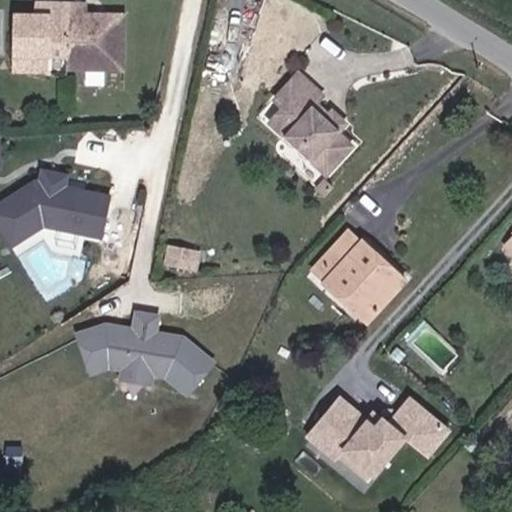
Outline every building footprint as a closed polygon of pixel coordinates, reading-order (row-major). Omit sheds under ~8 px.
[(63,80),(130,82),(130,18),(90,17),(90,5),(38,2),(38,14),(13,14),(13,64),(63,66),(63,80)] [(352,149),(369,127),(346,109),(341,116),(332,108),(338,101),(309,73),(277,108),(285,115),(269,133),(332,191),(361,157),(352,149)] [(67,177),(70,166),(47,161),(45,172),(67,177)] [(108,235),(117,197),(42,180),(0,204),(0,218),(14,242),(48,221),(108,235)] [(380,253),(372,246),(364,237),(358,243),(346,230),(327,250),(341,264),(329,276),(344,291),(370,316),(406,279),(388,262),(383,267),(374,258),(380,253)] [(207,249),(176,241),(171,265),(202,273),(207,249)] [(117,359),(133,362),(131,372),(155,377),(157,367),(173,371),(193,389),(218,361),(190,335),(174,332),(170,336),(162,329),(164,318),(145,314),(143,326),(133,329),(131,323),(114,320),(87,329),(99,365),(117,359)] [(340,396),(305,437),(366,489),(407,441),(429,460),(453,432),(410,396),(388,422),(381,416),(374,425),(340,396)]
